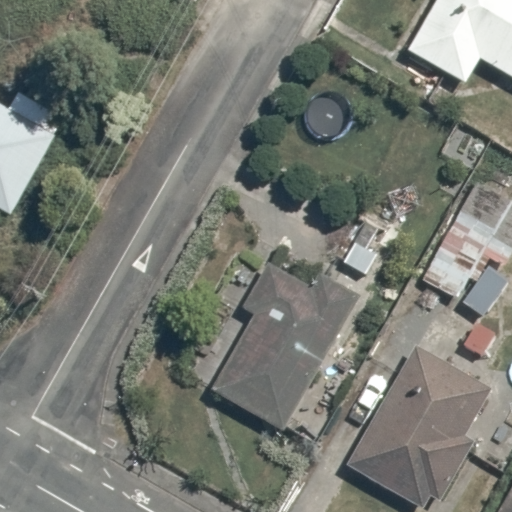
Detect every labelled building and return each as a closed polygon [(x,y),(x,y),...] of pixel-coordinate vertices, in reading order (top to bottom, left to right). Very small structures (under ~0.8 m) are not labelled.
[(511,0),(446,0),(415,54),(475,88),(488,65),(511,79),(511,0)] [(15,114),(0,105),(0,205),(21,217),(75,120),(27,93),(15,114)] [(511,198),(483,184),(431,284),(466,303),(477,282),(487,287),(499,263),(511,270),(511,198)] [(292,434),(365,310),(334,292),(328,303),(281,275),(256,317),(268,324),(226,395),(292,434)] [(501,393),(424,354),(359,474),(429,511),(434,511),(441,499),(451,505),(482,447),(474,443),(501,393)]
